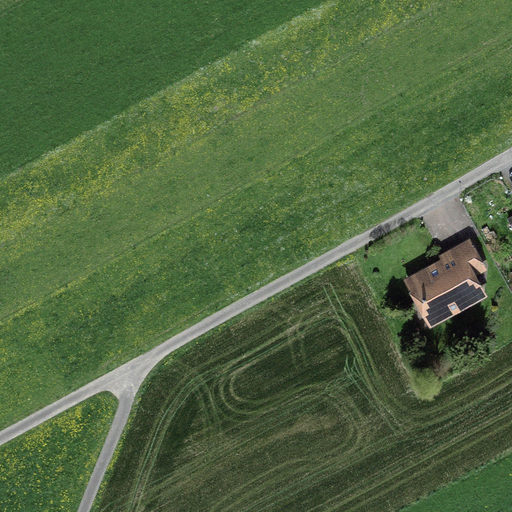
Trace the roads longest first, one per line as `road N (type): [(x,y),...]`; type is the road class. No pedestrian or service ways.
road 1 (track): [(0,439),(349,247)]
road 2 (residential): [(511,152),(349,247)]
road 3 (track): [(134,369),(83,511)]
